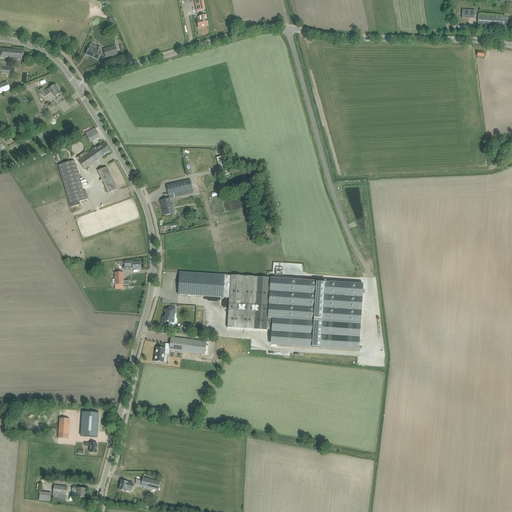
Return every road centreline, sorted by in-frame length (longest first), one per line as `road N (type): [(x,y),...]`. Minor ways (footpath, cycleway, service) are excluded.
road 1 (tertiary): [(94,511),(156,257),(135,175),(77,85)]
road 2 (unclassified): [(77,85),(270,27),(330,38),(511,45)]
road 3 (unknown): [(287,27),(340,215),(372,281)]
road 4 (track): [(121,410),(367,456)]
